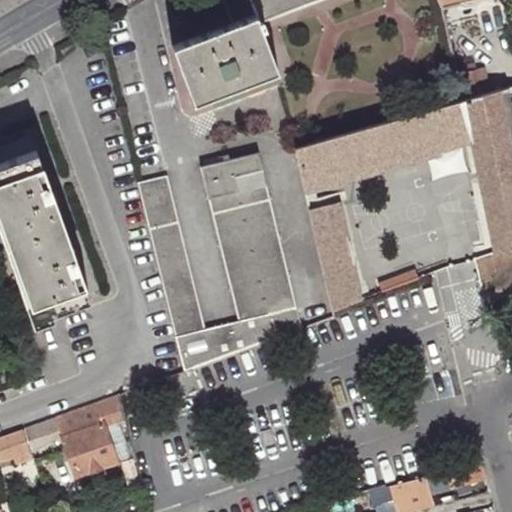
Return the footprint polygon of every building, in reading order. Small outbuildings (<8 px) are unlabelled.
[(224,0),(232,24),(256,15),(250,0),(224,0)] [(250,0),(256,15),(296,0),(250,0)] [(232,24),(172,47),(194,102),(234,87),(277,71),(256,15),(232,24)] [(458,74),(463,100),(490,92),(484,67),(458,74)] [(488,220),(493,243),(494,250),(511,246),(511,151),(499,90),(490,92),(463,100),(471,139),(488,220)] [(295,147),(302,177),(436,138),(439,148),(471,139),(463,100),(295,147)] [(436,138),(302,177),(305,191),(440,152),(439,148),(436,138)] [(37,152),(0,164),(0,232),(5,246),(63,225),(37,152)] [(202,166),(210,199),(266,186),(259,153),(202,166)] [(167,176),(139,183),(184,370),(241,349),(302,327),(266,186),(210,199),(240,320),(206,329),(167,176)] [(309,208),(332,310),(363,298),(341,200),(309,208)] [(63,225),(5,246),(31,319),(89,299),(63,225)] [(474,248),(476,255),(494,250),(493,243),(474,248)] [(379,283),(383,290),(419,277),(416,269),(379,283)] [(126,419),(119,394),(96,403),(104,427),(126,419)] [(96,403),(55,418),(60,433),(75,477),(116,463),(104,427),(96,403)] [(54,436),(60,433),(55,418),(49,420),(54,436)] [(49,420),(25,429),(30,445),(54,436),(49,420)] [(30,445),(25,429),(0,438),(0,455),(13,451),(15,457),(32,451),(30,445)] [(480,459),(479,459),(390,484),(396,511),(404,511),(421,508),(432,505),(428,492),(448,487),(449,489),(485,479),(480,459)]
